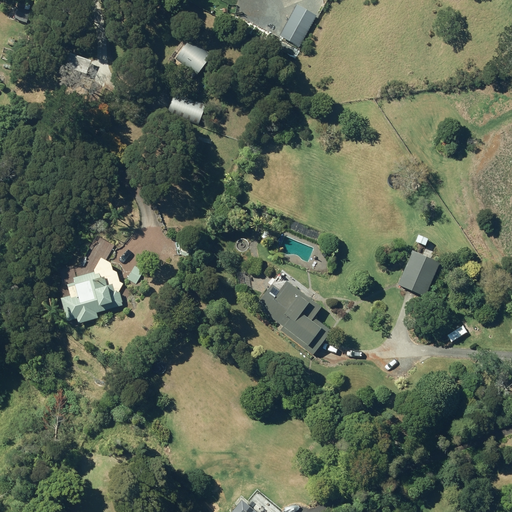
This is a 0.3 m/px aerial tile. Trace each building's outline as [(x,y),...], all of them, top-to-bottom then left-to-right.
[(35,10),(18,5),(15,17),(31,21),(35,10)] [(301,18),(306,24),(310,20),(304,14),(301,18)] [(177,60),(198,76),(213,57),(192,41),(177,60)] [(94,60),(64,49),(58,62),(88,74),(94,60)] [(169,115),(200,126),(207,105),(177,94),(169,115)] [(128,113),(136,117),(139,111),(132,107),(128,113)] [(36,115),(44,122),(50,115),(42,108),(36,115)] [(289,229),(317,241),(321,232),(293,220),(289,229)] [(416,240),(426,244),(429,237),(419,233),(416,240)] [(399,283),(427,295),(441,260),(414,249),(399,283)] [(70,295),(63,297),(69,318),(78,316),(80,322),(98,317),(96,311),(123,303),(122,300),(123,300),(120,290),(118,291),(124,282),(120,280),(118,271),(113,269),(112,263),(101,257),(94,271),(76,276),(78,281),(69,284),(72,294),(70,295)] [(128,279),(137,284),(144,271),(136,266),(128,279)] [(281,330),(314,355),(332,332),(315,319),(322,309),(287,282),(280,292),(272,286),(256,306),(283,327),(281,330)]
